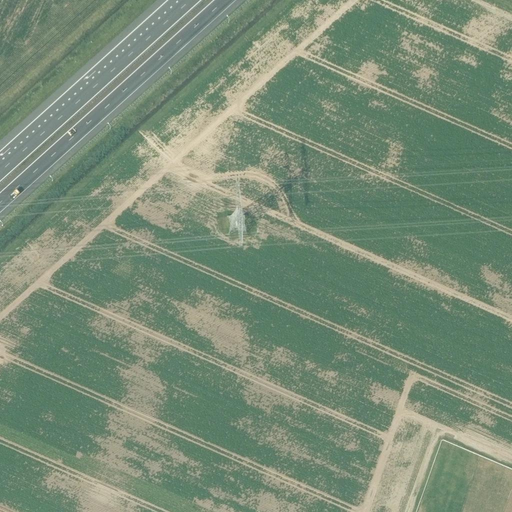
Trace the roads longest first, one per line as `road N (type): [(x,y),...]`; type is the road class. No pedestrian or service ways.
road 1 (motorway): [(0,202),(225,0)]
road 2 (motorway): [(190,0),(0,172)]
road 3 (track): [(114,0),(0,103)]
